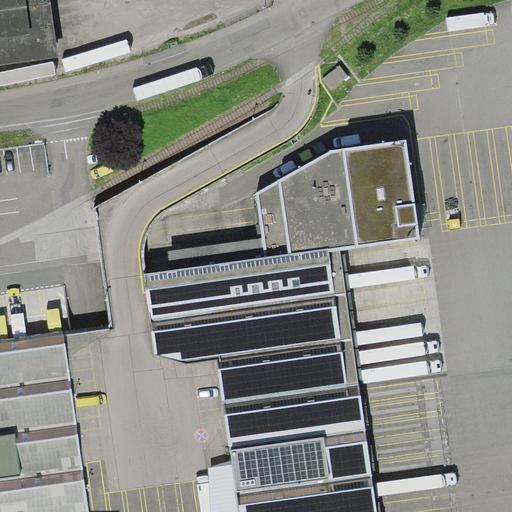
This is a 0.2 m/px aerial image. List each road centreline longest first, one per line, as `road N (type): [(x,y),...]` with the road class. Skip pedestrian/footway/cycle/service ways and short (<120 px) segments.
road 1 (unclassified): [(0,116),(150,81),(339,0)]
road 2 (unknown): [(503,364),(477,116),(480,99),(511,60)]
road 3 (unknown): [(49,107),(66,185),(50,246),(0,271)]
